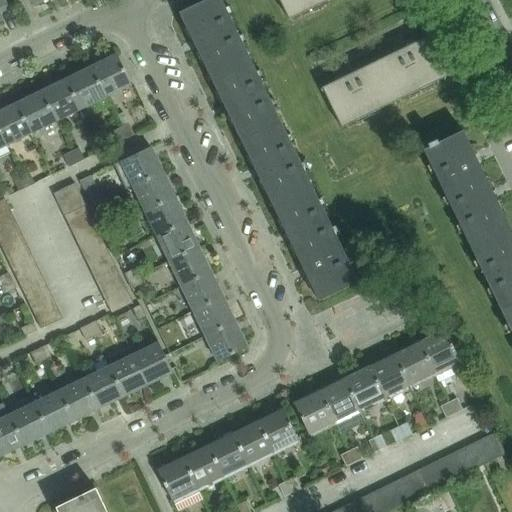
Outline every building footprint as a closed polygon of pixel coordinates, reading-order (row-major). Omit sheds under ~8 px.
[(219,0),(207,0),(180,14),(208,71),(246,53),(219,0)] [(280,0),(289,19),(329,0),(280,0)] [(429,37),(376,63),(395,102),(448,76),(429,37)] [(274,110),(246,53),(208,71),(236,129),(274,110)] [(91,68),(106,97),(132,85),(117,55),(91,68)] [(342,128),(395,102),(376,63),(323,88),(342,128)] [(66,80),(82,109),(106,97),(91,68),(66,80)] [(66,80),(42,92),(57,121),(82,109),(66,80)] [(17,104),(32,134),(57,121),(42,92),(17,104)] [(0,111),(0,131),(7,146),(32,134),(17,104),(0,111)] [(302,168),(274,110),(236,129),(264,186),(302,168)] [(134,135),(129,125),(121,129),(126,139),(134,135)] [(126,139),(121,129),(114,132),(119,143),(126,139)] [(491,188),(463,131),(438,143),(436,138),(428,142),(430,147),(424,150),(452,207),(491,188)] [(165,172),(152,147),(122,162),(134,187),(165,172)] [(77,164),(84,160),(78,148),(71,152),(77,164)] [(77,164),(71,152),(63,156),(69,168),(77,164)] [(330,226),(302,168),(264,186),(292,244),(330,226)] [(134,187),(146,212),(177,197),(165,172),(134,187)] [(27,188),(34,184),(28,173),(20,177),(27,188)] [(19,193),(27,188),(20,177),(13,181),(19,193)] [(95,185),(91,177),(79,182),(83,190),(95,185)] [(54,194),(65,216),(86,206),(76,184),(54,194)] [(511,249),(511,231),(491,188),(452,207),(480,265),(511,249)] [(100,193),(88,199),(92,207),(104,201),(100,193)] [(146,212),(159,237),(189,222),(177,197),(146,212)] [(0,207),(4,215),(11,212),(5,199),(0,201),(0,207)] [(70,227),(92,216),(86,206),(65,216),(70,227)] [(0,230),(16,223),(11,212),(4,215),(0,217),(0,230)] [(70,227),(75,237),(97,227),(92,216),(70,227)] [(104,233),(115,227),(111,219),(100,225),(104,233)] [(159,237),(171,262),(201,247),(189,222),(159,237)] [(0,243),(0,244),(22,233),(16,223),(0,230),(0,243)] [(330,226),(292,244),(320,302),(358,283),(330,226)] [(80,248),(102,237),(97,227),(75,237),(80,248)] [(119,235),(115,227),(104,233),(108,241),(119,235)] [(27,244),(22,233),(0,244),(5,254),(27,244)] [(80,248),(85,259),(107,248),(102,237),(80,248)] [(32,255),(27,244),(5,254),(10,265),(32,255)] [(213,272),(201,247),(171,262),(183,287),(213,272)] [(90,269),(112,259),(107,248),(85,259),(90,269)] [(511,249),(480,265),(508,323),(511,320),(511,249)] [(37,265),(32,255),(10,265),(16,276),(37,265)] [(90,269),(96,280),(117,270),(112,259),(90,269)] [(42,276),(37,265),(16,276),(21,287),(42,276)] [(128,282),(139,277),(135,269),(124,274),(128,282)] [(123,280),(117,270),(96,280),(101,291),(123,280)] [(213,272),(183,287),(195,311),(225,297),(213,272)] [(0,284),(1,287),(12,282),(8,274),(0,277),(0,284)] [(48,287),(42,276),(21,287),(26,297),(48,287)] [(139,277),(128,282),(132,290),(143,284),(139,277)] [(123,280),(101,291),(106,301),(113,298),(120,294),(128,291),(123,280)] [(12,282),(1,287),(5,294),(15,289),(12,282)] [(53,297),(48,287),(26,297),(31,308),(53,297)] [(134,304),(128,291),(120,294),(127,307),(134,304)] [(119,311),(127,307),(120,294),(113,298),(119,311)] [(58,308),(53,297),(31,308),(36,318),(58,308)] [(225,297),(195,311),(207,336),(237,321),(225,297)] [(113,298),(106,301),(112,314),(119,311),(113,298)] [(145,318),(140,307),(132,311),(137,322),(145,318)] [(63,319),(58,308),(36,318),(42,330),(63,319)] [(250,347),(237,321),(207,336),(219,362),(250,347)] [(88,326),(93,337),(101,334),(96,322),(88,326)] [(36,332),(32,324),(22,329),(25,337),(36,332)] [(85,341),(93,337),(88,326),(80,330),(85,341)] [(445,329),(420,342),(435,374),(438,380),(441,381),(455,374),(451,366),(461,361),(445,329)] [(420,342),(395,354),(410,386),(435,374),(420,342)] [(148,385),(174,373),(160,343),(134,355),(148,385)] [(48,359),(42,348),(36,351),(42,362),(48,359)] [(36,365),(42,362),(36,351),(30,354),(36,365)] [(395,354),(369,367),(384,398),(410,386),(395,354)] [(124,397),(148,385),(134,355),(109,368),(124,397)] [(369,367),(344,379),(360,410),(384,398),(369,367)] [(99,409),(124,397),(109,368),(84,380),(99,409)] [(344,379),(319,391),(335,423),(360,410),(344,379)] [(74,422),(99,409),(84,380),(59,392),(74,422)] [(319,391),(295,403),(310,435),(335,423),(319,391)] [(49,434),(74,422),(59,392),(34,404),(49,434)] [(455,415),(462,411),(456,399),(448,403),(455,415)] [(447,419),(455,415),(448,403),(441,407),(447,419)] [(24,446),(49,434),(34,404),(9,416),(24,446)] [(257,421),(273,453),(300,440),(284,408),(257,421)] [(0,457),(24,446),(9,416),(0,420),(0,457)] [(233,433),(249,465),(273,453),(257,421),(233,433)] [(404,439),(412,435),(407,424),(399,428),(404,439)] [(396,443),(404,439),(399,428),(390,432),(396,443)] [(497,432),(495,433),(485,438),(496,459),(507,454),(497,432)] [(223,478),(249,465),(233,433),(208,446),(223,478)] [(496,459),(485,438),(474,443),(485,465),(496,459)] [(373,454),(379,451),(372,439),(367,442),(373,454)] [(485,465),(474,443),(463,449),(474,470),(485,465)] [(208,446),(183,458),(199,490),(223,478),(208,446)] [(354,464),(363,460),(357,448),(348,452),(354,464)] [(474,470),(463,449),(452,454),(463,476),(474,470)] [(346,468),(354,464),(348,452),(340,456),(346,468)] [(463,476),(452,454),(442,459),(452,481),(463,476)] [(174,502),(199,490),(183,458),(158,470),(174,502)] [(452,481),(442,459),(431,465),(441,486),(452,481)] [(441,486),(431,465),(420,470),(431,492),(441,486)] [(431,492),(420,470),(409,475),(420,497),(431,492)] [(420,497),(409,475),(398,481),(409,502),(420,497)] [(292,493),(300,489),(295,478),(287,482),(292,493)] [(409,502),(398,481),(387,486),(398,508),(409,502)] [(292,493),(287,482),(278,486),(284,498),(292,493)] [(389,511),(398,508),(387,486),(377,491),(386,511),(389,511)] [(58,511),(107,511),(96,490),(57,509),(58,511)] [(386,511),(377,491),(366,497),(373,511),(386,511)] [(373,511),(366,497),(354,502),(359,511),(373,511)] [(359,511),(354,502),(343,508),(345,511),(359,511)] [(237,511),(249,511),(245,503),(235,507),(237,511)]
